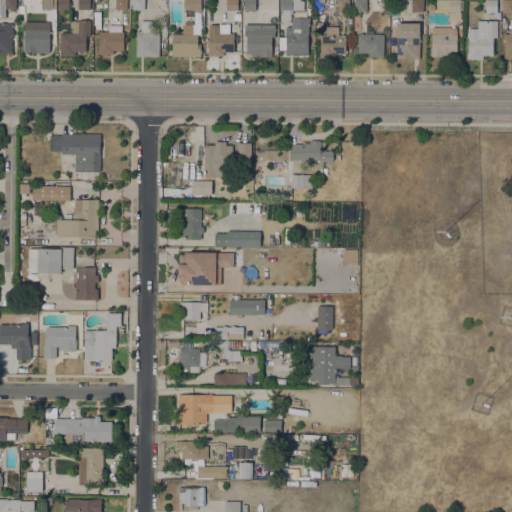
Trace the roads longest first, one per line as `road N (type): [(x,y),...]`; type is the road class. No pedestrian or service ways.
road 1 (secondary): [(0,95),(511,99)]
road 2 (residential): [(145,511),(150,97)]
road 3 (residential): [(146,392),(19,390)]
